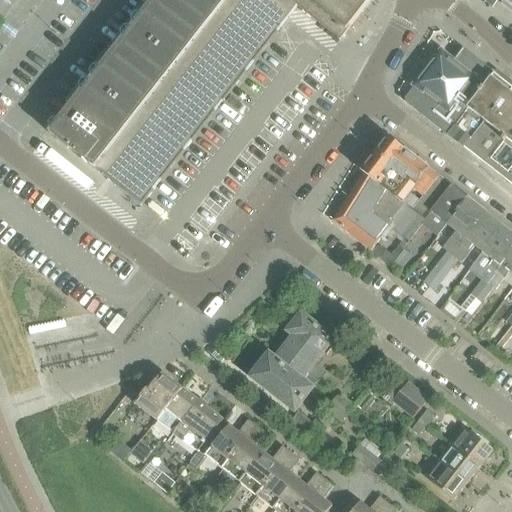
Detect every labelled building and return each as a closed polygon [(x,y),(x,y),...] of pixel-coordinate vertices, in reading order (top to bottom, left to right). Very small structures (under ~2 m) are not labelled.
[(51,133),(49,135),(90,167),(117,188),(141,207),(153,191),(160,181),(161,181),(184,152),(183,152),(191,142),(215,112),(214,112),(222,102),(223,103),(235,86),(238,82),(246,73),(245,72),(253,63),(254,63),(277,33),(286,20),(297,7),(340,41),(371,0),(154,0),(72,106),(70,107),(59,122),(51,133)] [(430,67),(406,99),(406,100),(405,100),(405,101),(405,102),(405,103),(406,104),(407,105),(446,136),(494,76),(495,75),(463,50),(452,63),(440,54),(439,56),(435,57),(430,63),(430,67)] [(511,89),(494,76),(446,136),(511,187),(511,89)] [(426,168),(389,139),(363,173),(363,174),(364,173),(379,185),(403,204),(410,195),(414,190),(423,197),(438,177),(426,168)] [(386,190),(379,185),(364,173),(363,174),(332,223),(370,252),(391,227),(407,207),(403,204),(386,190)] [(431,213),(451,188),(438,177),(423,197),(419,202),(412,211),(425,221),(431,213)] [(425,221),(422,224),(438,237),(446,226),(467,200),(451,188),(431,213),(425,221)] [(410,195),(403,204),(407,207),(412,211),(419,202),(410,195)] [(467,200),(446,226),(456,234),(443,250),(447,253),(452,257),(485,214),(467,200)] [(408,241),(422,224),(425,221),(412,211),(407,207),(391,227),(408,241)] [(452,257),(457,261),(461,264),(474,248),(482,254),(503,228),(485,214),(452,257)] [(488,285),(511,254),(511,235),(503,228),(482,254),(469,271),(483,282),(488,285)] [(435,269),(439,272),(452,257),(447,253),(435,269)] [(511,288),(511,254),(488,285),(493,290),(496,292),(504,282),(511,288)] [(452,257),(439,272),(445,277),(457,261),(452,257)] [(428,287),(439,272),(435,269),(423,283),(428,287)] [(433,291),(445,277),(439,272),(428,287),(433,291)] [(471,297),(476,301),(488,285),(483,282),(471,297)] [(488,285),(476,301),(481,305),(493,290),(488,285)] [(448,300),(438,312),(456,326),(459,322),(476,301),(471,297),(461,310),(456,306),(448,300)] [(294,337),(285,349),(310,367),(331,340),(301,316),(288,332),(294,337)] [(269,357),(252,379),(294,412),(311,390),(299,381),(310,367),(285,349),(275,362),(269,357)] [(135,405),(173,435),(198,403),(162,375),(154,385),(152,383),(135,405)] [(428,401),(408,385),(393,405),(413,421),(428,401)] [(346,403),(338,397),(330,407),(338,413),(346,403)] [(222,423),(198,403),(173,435),(198,454),(222,423)] [(427,412),(419,422),(426,427),(434,417),(427,412)] [(205,457),(223,471),(257,428),(248,421),(238,434),(229,427),(205,457)] [(419,422),(412,431),(419,436),(426,427),(419,422)] [(257,428),(223,471),(240,484),(264,454),(255,447),(265,434),(257,428)] [(464,429),(450,446),(479,468),(492,451),(464,429)] [(109,451),(126,459),(132,447),(115,439),(109,451)] [(393,455),(400,460),(408,450),(401,445),(393,455)] [(479,468),(450,446),(438,462),(467,484),(479,468)] [(272,461),(264,454),(240,484),(257,498),(291,454),(282,447),(272,461)] [(380,463),(360,447),(352,458),(372,473),(380,463)] [(291,454),(257,498),(274,511),(298,481),(289,474),(299,461),(291,454)] [(467,484),(438,462),(424,479),(453,501),(467,484)] [(306,487),(298,481),(274,511),(275,511),(300,511),(325,480),(316,474),(306,487)] [(174,485),(160,475),(153,484),(166,495),(174,485)] [(325,480),(300,511),(337,511),(323,500),(333,487),(325,480)] [(382,511),(388,505),(380,498),(369,511),(360,504),(353,511),(382,511)]
